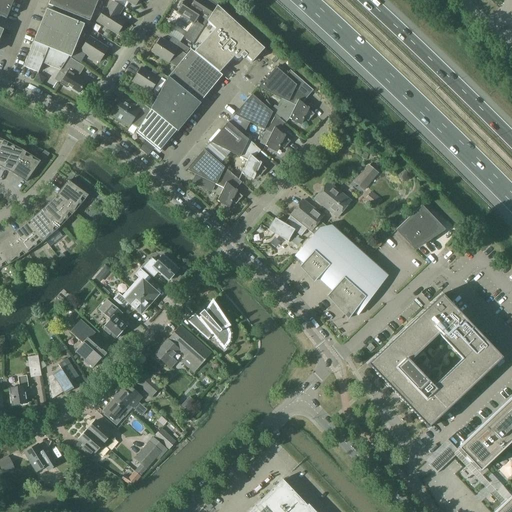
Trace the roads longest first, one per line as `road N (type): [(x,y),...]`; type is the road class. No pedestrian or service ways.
road 1 (residential): [(0,428),(84,407),(226,245)]
road 2 (motorway): [(306,0),(511,198)]
road 3 (motorway): [(511,138),(367,0)]
road 4 (unclassified): [(176,511),(297,394)]
road 5 (unclassified): [(334,361),(451,249)]
road 6 (unclassified): [(408,511),(297,394)]
road 7 (unclassified): [(334,361),(226,245)]
road 8 (unclassified): [(226,245),(328,131)]
road 9 (unclassified): [(82,126),(161,0)]
road 10 (unknown): [(511,371),(417,460)]
